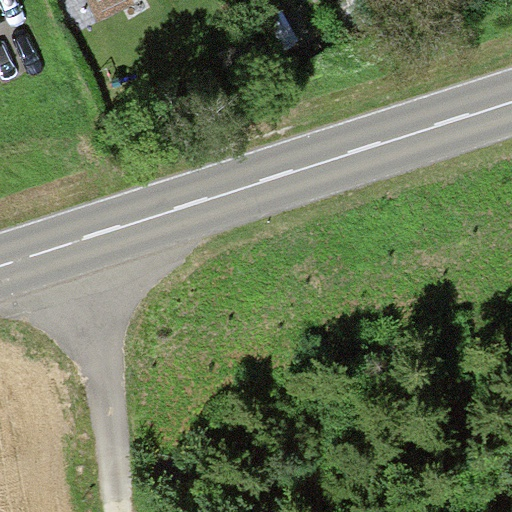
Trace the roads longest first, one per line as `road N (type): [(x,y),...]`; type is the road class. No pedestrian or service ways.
road 1 (primary): [(0,265),(511,99)]
road 2 (track): [(60,246),(115,511)]
